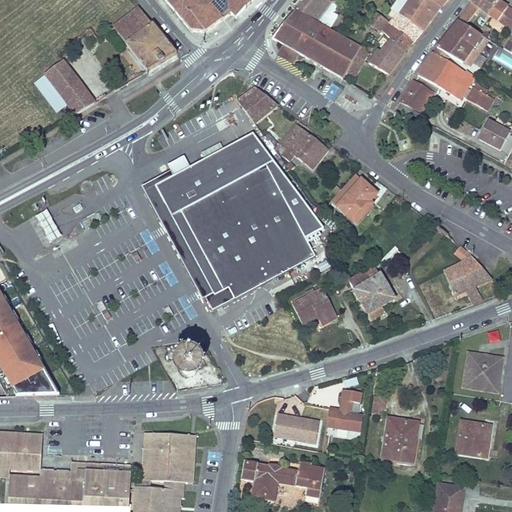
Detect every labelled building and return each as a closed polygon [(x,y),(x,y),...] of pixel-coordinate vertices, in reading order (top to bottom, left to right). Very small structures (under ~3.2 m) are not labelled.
[(162,0),(192,34),(205,37),(229,18),(234,24),(257,0),(162,0)] [(333,13),(338,6),(332,3),(327,0),(303,0),(296,10),(330,30),(338,17),(333,13)] [(392,10),(422,33),(441,8),(429,0),(398,0),(394,6),(391,9),(392,10)] [(429,0),(441,8),(446,0),(429,0)] [(475,0),(472,4),(459,22),(466,26),(475,13),(484,0),(475,0)] [(496,0),(484,0),(475,13),(478,15),(481,11),(487,15),(498,1),(496,0)] [(497,22),(507,8),(508,8),(498,1),(487,15),(492,18),(489,24),(500,31),(503,26),(497,22)] [(152,26),(139,8),(137,9),(115,27),(147,72),(177,54),(153,25),(152,26)] [(511,11),(507,8),(497,22),(503,26),(511,31),(511,29),(511,11)] [(304,58),(343,80),(347,72),(350,68),(356,57),(362,48),(330,30),(296,10),(271,39),(284,46),(285,47),(297,53),(298,54),(304,58)] [(395,19),(390,25),(412,44),(412,45),(422,33),(392,10),(389,14),(395,19)] [(478,15),(477,16),(484,20),(487,15),(481,11),(478,15)] [(374,12),(367,23),(381,31),(387,23),(388,22),(374,12)] [(447,36),(437,49),(449,57),(463,64),(464,63),(473,50),(476,52),(485,38),(482,37),(466,26),(459,22),(447,36)] [(390,25),(384,33),(392,40),(405,53),(412,44),(390,25)] [(511,35),(503,49),(511,53),(511,51),(511,35)] [(473,50),(464,63),(471,66),(489,41),(485,38),(476,52),(473,50)] [(370,65),(388,75),(405,53),(392,40),(382,52),(379,51),(370,65)] [(362,48),(356,57),(365,62),(373,47),(365,43),(362,48)] [(282,53),(285,47),(284,46),(278,56),(293,64),(298,54),(297,53),(293,60),(282,53)] [(297,53),(285,47),(282,53),(293,60),(297,53)] [(437,49),(433,53),(446,61),(449,57),(437,49)] [(433,53),(418,76),(440,89),(454,66),(446,61),(433,53)] [(356,57),(350,68),(359,73),(365,62),(356,57)] [(63,62),(46,74),(46,75),(68,105),(76,116),(95,104),(63,61),(63,62)] [(466,73),(454,66),(440,89),(461,101),(475,78),(475,77),(467,72),(466,73)] [(350,68),(347,72),(356,77),(359,73),(350,68)] [(234,72),(221,80),(254,125),(278,106),(234,72)] [(68,105),(46,75),(35,83),(56,113),(68,105)] [(414,81),(397,108),(421,120),(424,115),(423,114),(435,93),(414,81)] [(476,85),(467,100),(487,112),(494,100),(485,95),(487,92),(476,85)] [(510,134),(488,122),(479,140),(501,151),(506,140),(510,134)] [(301,133),(294,127),(280,143),(288,149),(287,150),(294,156),(312,170),(328,151),(303,131),(301,133)] [(274,150),(274,151),(278,146),(268,134),(264,138),(274,150)] [(253,135),(169,179),(155,187),(177,228),(169,232),(183,258),(192,253),(207,282),(198,286),(212,312),(272,280),(275,278),(315,257),(305,239),(308,237),(314,234),(323,229),(253,135)] [(501,151),(508,155),(511,148),(511,143),(506,140),(501,151)] [(282,157),(289,162),(294,156),(287,150),(282,157)] [(291,164),(286,167),(290,171),(290,172),(295,169),(291,164)] [(377,195),(355,175),(331,202),(356,224),(363,215),(361,213),(370,202),(377,195)] [(155,187),(169,179),(167,176),(145,188),(169,232),(177,228),(155,187)] [(363,215),(373,205),(370,202),(361,213),(363,215)] [(63,238),(47,210),(35,217),(51,245),(63,238)] [(464,251),(460,248),(455,254),(459,257),(464,251)] [(472,258),(464,251),(459,257),(465,262),(472,258)] [(143,262),(137,252),(132,254),(138,265),(143,262)] [(207,282),(192,253),(183,258),(198,286),(207,282)] [(459,265),(444,273),(450,286),(482,269),(475,261),(472,258),(465,262),(463,262),(459,265)] [(380,266),(376,261),(371,266),(372,268),(364,272),(362,274),(368,284),(355,292),(361,303),(387,288),(380,276),(379,277),(375,270),(380,266)] [(488,276),(482,269),(450,286),(455,297),(466,291),(474,288),(492,280),(488,276)] [(368,284),(362,274),(349,281),(355,292),(368,284)] [(395,300),(387,288),(361,303),(362,304),(369,315),(381,308),(395,300)] [(478,294),(474,288),(466,291),(470,298),(478,294)] [(308,297),(307,297),(292,305),(302,325),(317,317),(319,320),(321,324),(329,320),(331,322),(338,318),(323,289),(314,293),(314,294),(316,297),(309,301),(308,297)] [(314,293),(313,291),(306,295),(307,297),(308,297),(309,301),(316,297),(314,294),(314,293)] [(483,301),(478,294),(470,298),(473,306),(483,301)] [(0,365),(13,389),(16,387),(22,397),(57,396),(0,296),(0,365)] [(113,318),(102,301),(96,304),(107,322),(113,318)] [(175,315),(169,305),(163,308),(170,318),(175,315)] [(384,313),(381,308),(369,315),(372,321),(384,313)] [(317,317),(302,325),(304,328),(319,320),(317,317)] [(198,364),(198,359),(196,355),(193,352),(189,349),(184,348),(180,348),(175,349),(171,351),(168,355),(166,359),(166,364),(166,368),(168,373),(171,376),(175,379),(179,380),(184,380),(189,379),(192,376),(196,373),(197,368),(198,364)] [(496,383),(498,369),(501,369),(503,359),(493,358),(493,359),(478,357),(478,355),(468,354),(467,364),(468,364),(466,379),(464,379),(463,389),(473,390),(473,388),(488,390),(488,392),(498,394),(499,384),(496,383)] [(18,397),(22,397),(16,387),(13,389),(18,397)] [(331,408),(328,427),(361,432),(364,414),(352,413),(353,402),(361,404),(363,392),(342,389),(339,409),(331,408)] [(384,410),(386,400),(374,398),(373,408),(374,408),(376,408),(379,409),(384,410)] [(278,413),(274,436),(316,444),(320,421),(278,413)] [(413,460),(416,439),(412,439),(414,423),(388,419),(383,455),(413,460)] [(485,448),(489,427),(461,423),(457,454),(486,458),(488,448),(485,448)] [(0,469),(41,472),(43,437),(0,433),(0,469)] [(150,482),(152,450),(151,450),(152,434),(145,434),(143,482),(150,482)] [(188,484),(191,437),(152,434),(151,450),(152,450),(150,482),(166,483),(175,483),(184,484),(188,484)] [(412,464),(413,460),(383,455),(382,459),(412,464)] [(85,482),(86,472),(131,475),(132,467),(71,463),(71,472),(70,481),(85,482)] [(320,500),(326,470),(312,468),(311,475),(299,473),(281,470),(281,467),(266,465),(266,467),(245,463),(242,481),(252,483),(255,483),(252,499),(277,503),(280,485),(307,490),(306,497),(320,500)] [(0,476),(9,477),(10,470),(0,469),(0,476)] [(70,481),(71,472),(41,470),(41,472),(40,479),(70,481)] [(131,481),(131,475),(86,472),(85,482),(70,481),(40,479),(9,477),(7,511),(129,511),(130,488),(131,481)] [(183,500),(184,484),(175,483),(174,491),(173,511),(179,511),(180,499),(183,500)] [(461,511),(464,493),(451,492),(451,487),(438,485),(434,511),(461,511)] [(173,511),(174,491),(166,490),(150,489),(142,489),(137,488),(135,511),(173,511)]
